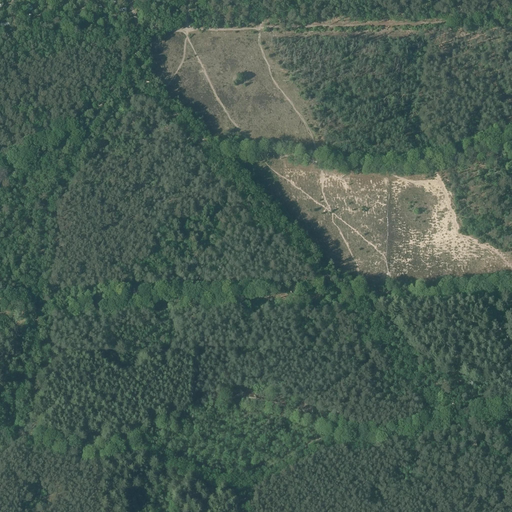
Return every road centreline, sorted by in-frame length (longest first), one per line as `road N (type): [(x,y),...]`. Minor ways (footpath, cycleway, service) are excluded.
road 1 (track): [(511,474),(218,152),(124,64),(99,104),(0,170)]
road 2 (unknown): [(511,122),(432,154),(376,161),(252,141),(215,144)]
